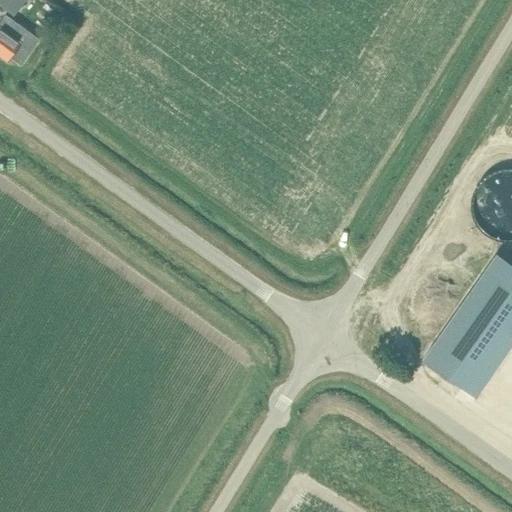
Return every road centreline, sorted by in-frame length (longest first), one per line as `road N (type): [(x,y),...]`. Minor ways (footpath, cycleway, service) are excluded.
road 1 (unclassified): [(328,336),(0,98)]
road 2 (unclassified): [(328,336),(511,34)]
road 3 (unclassified): [(511,467),(328,336)]
road 4 (unclassified): [(220,511),(328,336)]
